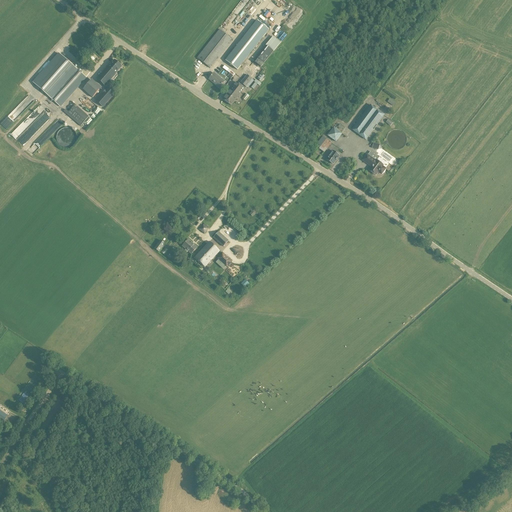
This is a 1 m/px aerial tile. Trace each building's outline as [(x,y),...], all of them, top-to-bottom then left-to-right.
[(258,21),(225,60),(236,69),(269,30),(258,21)] [(232,39),(220,29),(197,58),(210,68),(232,39)] [(274,36),(254,61),(261,67),(281,42),(274,36)] [(86,78),(74,67),(59,54),(34,83),(61,107),(86,78)] [(97,79),(105,87),(105,86),(107,88),(96,101),(102,107),(114,94),(111,91),(108,88),(111,84),(108,82),(116,74),(115,74),(122,66),(114,60),(108,67),(97,79)] [(219,88),(225,81),(214,73),(209,79),(219,88)] [(247,75),(240,83),(245,87),(252,79),(247,75)] [(101,88),(92,79),(83,89),(92,98),(101,88)] [(254,82),(255,82),(251,88),(253,89),(257,84),(260,86),(261,84),(256,80),(254,82)] [(244,88),(237,82),(223,99),(231,106),(244,88)] [(241,98),(247,100),(250,95),(243,92),(241,98)] [(72,102),(63,111),(81,126),(89,117),(72,102)] [(384,115),(370,105),(351,130),(366,140),(384,115)] [(56,136),(56,138),(56,141),(57,143),(59,145),(61,147),(63,148),(66,148),(69,148),(71,147),(73,146),(75,144),(76,141),(77,139),(77,136),(76,134),(75,131),(73,130),(71,128),(68,128),(65,127),(63,128),(61,129),(59,131),(57,133),(56,136)] [(327,136),(336,142),(342,134),(333,127),(327,136)] [(319,149),(320,149),(324,153),(331,143),(326,139),(319,149)] [(333,150),(326,160),(333,165),(340,156),(333,150)] [(381,174),(386,168),(383,166),(384,165),(376,159),(376,160),(367,154),(363,160),(372,167),(369,170),(376,175),(378,172),(381,174)] [(204,225),(203,224),(199,229),(204,234),(209,229),(209,227),(205,224),(204,225)] [(218,232),(213,238),(223,247),(229,241),(218,232)] [(191,255),(198,248),(188,239),(182,246),(191,255)] [(159,252),(165,244),(160,240),(154,249),(159,252)] [(209,241),(199,252),(194,257),(205,267),(220,251),(212,244),(209,241)] [(231,262),(222,253),(217,259),(227,267),(231,262)]
